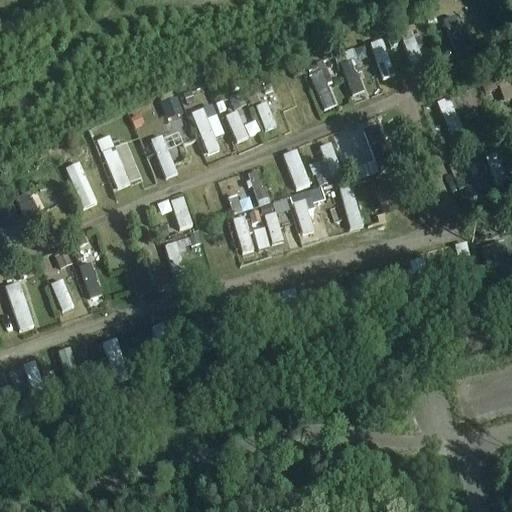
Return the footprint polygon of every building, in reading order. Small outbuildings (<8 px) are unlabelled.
[(456,15),(445,18),(453,47),(464,44),(456,15)] [(367,45),(337,53),(349,97),(368,92),(359,61),(370,58),(367,45)] [(324,111),(341,104),(323,64),(307,71),(324,111)] [(451,95),(437,101),(452,139),(466,134),(451,95)] [(232,99),(206,110),(211,122),(209,123),(213,132),(230,125),(226,115),(236,110),(232,99)] [(270,101),(257,105),(265,131),(278,128),(270,101)] [(240,143),(252,137),(239,111),(226,117),(240,143)] [(210,125),(197,131),(210,158),(222,152),(210,125)] [(332,177),(341,173),(330,144),(320,147),(332,177)] [(291,198),(270,203),(262,170),(249,173),(260,216),(264,215),(272,245),(285,242),(278,214),(294,210),(291,198)] [(80,179),(70,183),(82,212),(92,208),(80,179)] [(316,231),(314,220),(327,217),(319,189),(292,196),(302,235),(316,231)] [(170,201),(178,226),(192,221),(184,196),(170,201)] [(44,198),(33,203),(47,231),(58,225),(44,198)] [(233,218),(242,252),(254,248),(245,215),(233,218)] [(489,280),(511,274),(511,273),(505,241),(482,246),(489,280)] [(428,262),(404,264),(405,290),(430,288),(428,262)] [(381,272),(359,275),(363,299),(384,296),(381,272)] [(61,312),(84,303),(73,276),(50,285),(61,312)] [(156,343),(165,340),(159,320),(150,322),(156,343)] [(35,361),(23,366),(36,398),(48,394),(35,361)]
